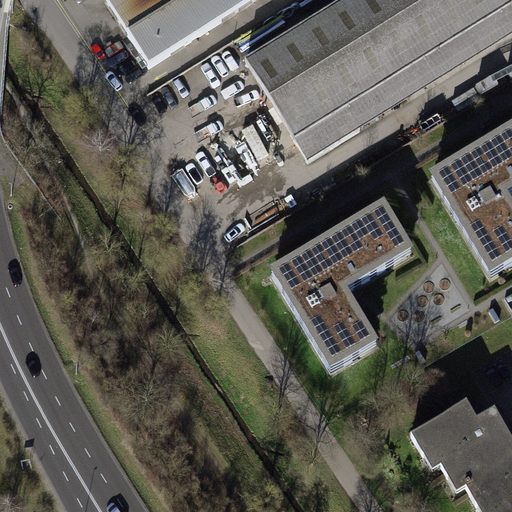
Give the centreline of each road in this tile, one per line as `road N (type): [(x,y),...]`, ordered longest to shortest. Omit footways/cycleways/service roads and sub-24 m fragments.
road 1 (residential): [(42,0),(373,511)]
road 2 (track): [(243,511),(94,282),(63,199)]
road 3 (primary): [(0,316),(102,511)]
road 4 (track): [(94,282),(0,159)]
